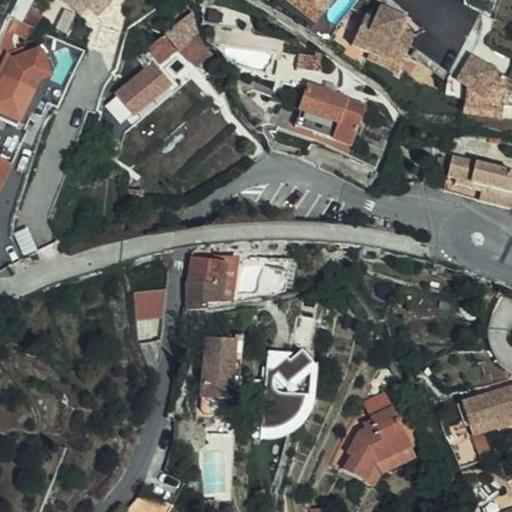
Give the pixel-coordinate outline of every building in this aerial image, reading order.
[(62,0),(72,7),(77,0),(83,0),(89,5),(99,12),(107,0),(62,0)] [(83,0),(77,0),(72,7),(82,14),(89,5),(83,0)] [(292,0),(318,20),(325,11),(310,0),(292,0)] [(310,0),(325,11),(328,6),(340,14),(350,0),(310,0)] [(328,6),(325,11),(318,20),(329,28),(340,14),(328,6)] [(187,7),(132,56),(143,68),(114,94),(132,115),(173,79),(162,67),(180,51),(192,65),(202,54),(197,47),(187,7)] [(33,8),(28,20),(50,31),(56,19),(33,8)] [(367,52),(384,60),(402,67),(404,62),(418,67),(428,39),(416,34),(421,22),(395,11),(390,23),(380,18),(367,52)] [(71,80),(67,78),(55,73),(40,68),(48,64),(40,44),(10,54),(0,74),(0,111),(15,120),(30,91),(57,102),(58,99),(67,89),(71,80)] [(433,44),(428,55),(466,89),(468,78),(433,44)] [(209,67),(202,54),(192,65),(200,74),(209,67)] [(301,60),(295,77),(296,77),(321,84),(326,69),(301,60)] [(402,67),(384,60),(381,67),(400,74),(402,67)] [(511,71),(485,60),(474,85),(485,91),(481,107),(511,108),(511,71)] [(418,67),(404,62),(402,67),(400,74),(413,79),(418,67)] [(304,118),(324,124),(319,140),(358,152),(370,116),(353,110),(354,106),(313,91),(304,118)] [(132,115),(124,123),(129,128),(138,121),(132,115)] [(462,171),(459,180),(511,192),(511,170),(454,157),(452,168),(462,171)] [(510,204),(511,204),(511,192),(459,180),(457,193),(490,200),(510,204)] [(213,260),(194,256),(189,255),(187,265),(185,277),(187,304),(225,300),(235,259),(215,254),(213,260)] [(129,317),(165,316),(166,306),(165,295),(165,289),(126,291),(129,317)] [(241,328),(233,327),(233,332),(232,350),(240,351),(241,328)] [(192,330),(189,390),(229,392),(232,350),(233,332),(192,330)] [(263,405),(299,415),(316,358),(279,348),(263,405)] [(511,383),(460,402),(467,424),(497,414),(498,419),(511,414),(511,383)] [(229,392),(189,390),(188,409),(227,412),(229,392)] [(390,462),(416,453),(412,441),(401,445),(396,432),(408,429),(399,402),(373,410),(374,415),(364,419),(348,438),(351,441),(340,453),(372,482),(390,462)] [(500,425),(498,419),(497,414),(467,424),(471,435),(500,425)] [(401,445),(412,441),(408,429),(396,432),(401,445)]
